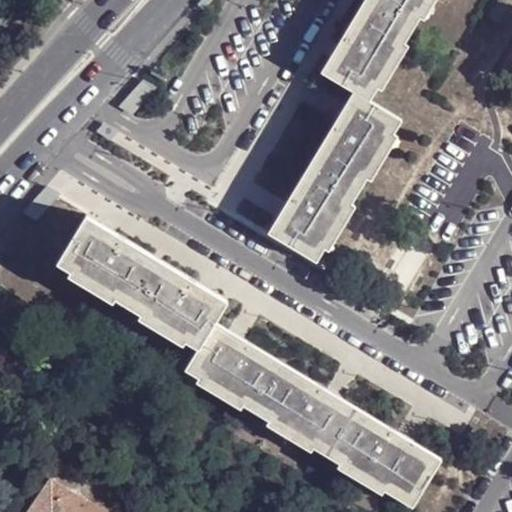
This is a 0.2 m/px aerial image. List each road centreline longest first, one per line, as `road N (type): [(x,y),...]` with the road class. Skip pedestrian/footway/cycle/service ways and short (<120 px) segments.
road 1 (tertiary): [(0,181),(170,0)]
road 2 (tertiary): [(115,0),(0,126)]
